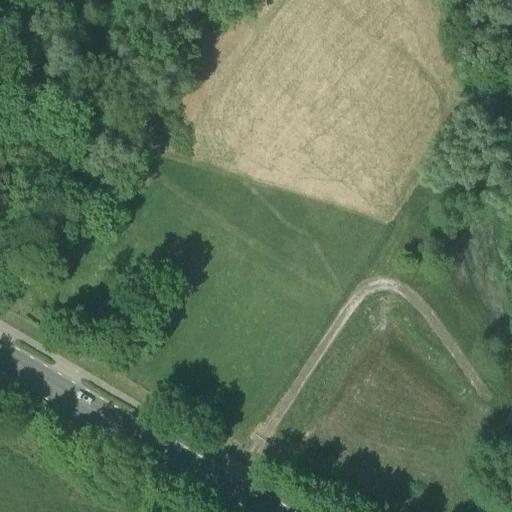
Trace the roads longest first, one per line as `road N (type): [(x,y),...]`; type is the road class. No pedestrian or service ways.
road 1 (track): [(489,402),(444,334),(403,292),(370,284),(229,490)]
road 2 (tertiary): [(266,511),(0,355)]
